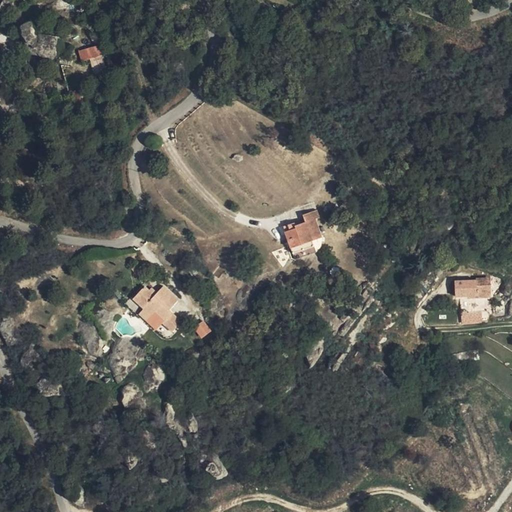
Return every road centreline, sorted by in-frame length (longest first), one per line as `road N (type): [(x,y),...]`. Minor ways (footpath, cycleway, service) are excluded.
road 1 (unclassified): [(0,225),(108,244),(136,235),(135,148),(209,82),(209,0)]
road 2 (unclassified): [(65,511),(41,441),(0,361)]
